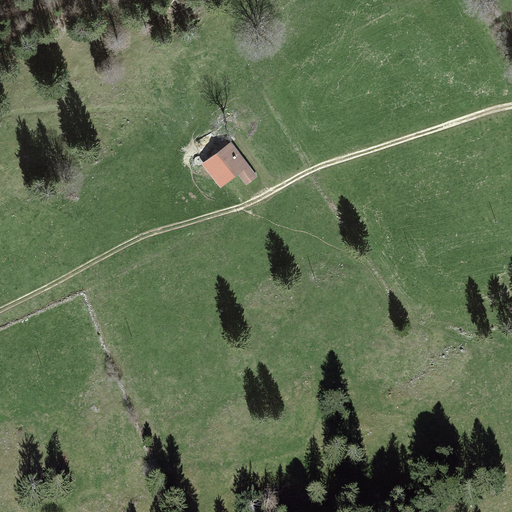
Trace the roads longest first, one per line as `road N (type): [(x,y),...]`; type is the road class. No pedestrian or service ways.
road 1 (track): [(0,313),(146,235),(244,205),(315,169),(511,106)]
road 2 (track): [(270,192),(223,128),(164,112),(67,107),(0,116)]
